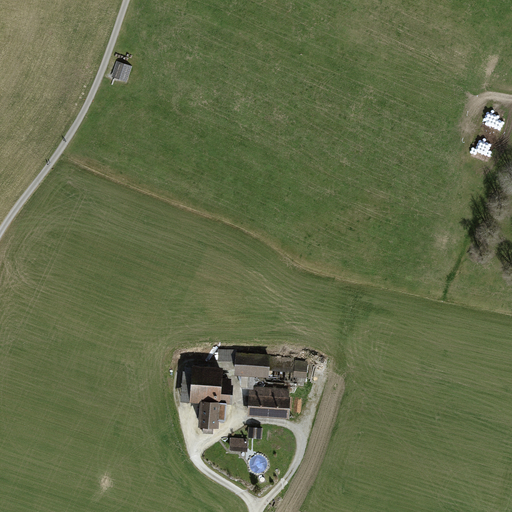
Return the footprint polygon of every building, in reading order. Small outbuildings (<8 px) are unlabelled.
[(130,68),(118,64),(114,77),(126,81),(130,68)] [(270,354),(236,352),(236,371),(269,373),(270,354)] [(224,366),(183,365),(181,400),(200,401),(199,425),(219,426),(219,418),(226,418),(227,404),(232,404),(232,377),(224,377),(224,366)] [(288,396),(252,395),(252,415),(288,416),(288,396)] [(263,427),(247,426),(247,437),(262,438),(263,427)] [(248,438),(230,437),(229,449),(248,450),(248,438)]
